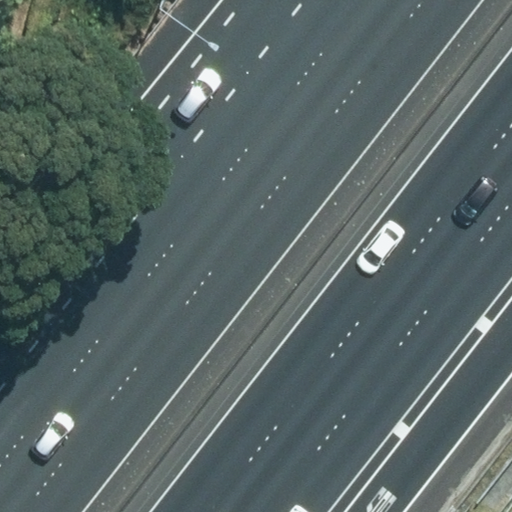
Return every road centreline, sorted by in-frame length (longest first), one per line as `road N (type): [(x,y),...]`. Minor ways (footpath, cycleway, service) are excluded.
road 1 (motorway): [(23,511),(423,0)]
road 2 (motorway): [(511,123),(208,511)]
